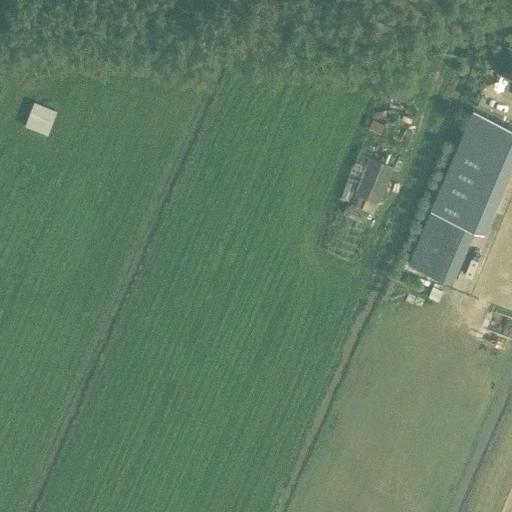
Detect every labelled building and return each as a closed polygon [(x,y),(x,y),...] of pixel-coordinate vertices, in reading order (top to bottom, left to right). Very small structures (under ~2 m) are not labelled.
[(511,47),(508,46),(498,70),(511,76),(511,47)] [(40,100),(32,125),(50,132),(58,106),(40,100)] [(473,225),(475,226),(511,136),(511,124),(473,107),(430,208),(473,225)] [(380,131),(384,123),(372,118),(369,126),(380,131)] [(369,158),(350,205),(360,209),(364,199),(376,204),(391,167),(369,158)] [(425,219),(407,261),(450,279),(468,236),(473,225),(430,208),(425,219)] [(432,285),(428,295),(437,299),(441,288),(432,285)]
